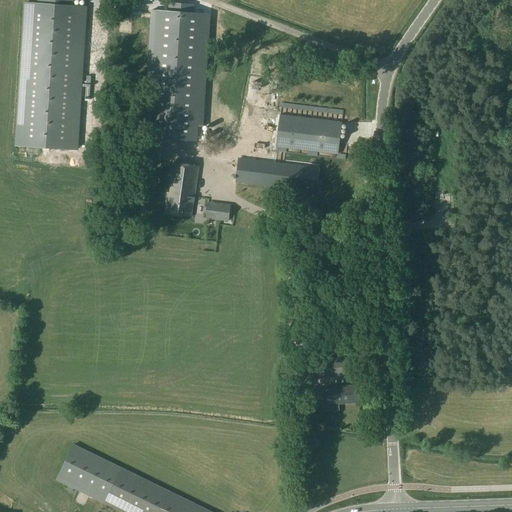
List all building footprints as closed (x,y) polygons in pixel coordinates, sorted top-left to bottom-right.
[(26,3),(17,146),(76,150),(85,7),(73,6),(73,0),(38,0),(38,4),(26,3)] [(146,93),(143,137),(149,138),(197,141),(198,126),(203,127),(209,33),(211,14),(193,13),(194,5),(169,3),(168,11),(151,10),(146,93)] [(265,77),(256,143),(276,146),(284,80),(265,77)] [(280,115),(276,147),(338,154),(342,122),(280,115)] [(319,168),(238,159),(236,182),(316,191),(319,168)] [(165,214),(191,217),(199,167),(172,163),(165,214)] [(231,205),(207,202),(206,219),(229,222),(231,205)] [(315,330),(315,345),(336,344),(335,330),(315,330)] [(303,360),(305,380),(351,377),(350,357),(303,360)] [(326,388),(327,405),(358,403),(357,386),(326,388)] [(213,511),(73,446),(55,482),(118,511),(213,511)]
